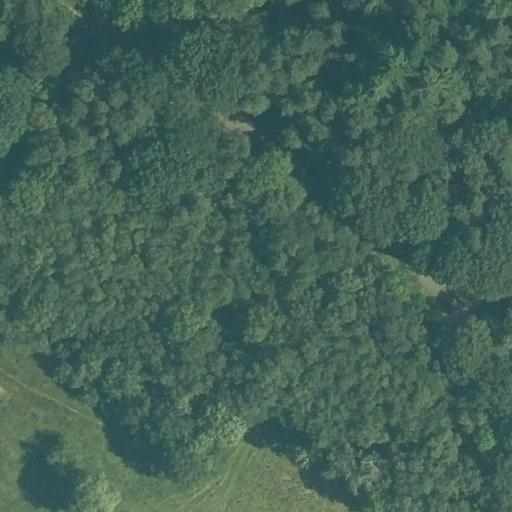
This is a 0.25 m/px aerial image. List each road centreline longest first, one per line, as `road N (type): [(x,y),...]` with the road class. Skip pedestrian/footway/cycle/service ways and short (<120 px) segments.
road 1 (unclassified): [(511,350),(83,0)]
road 2 (track): [(462,312),(365,351),(225,431),(119,460),(81,458),(0,399)]
road 3 (track): [(377,511),(269,411)]
